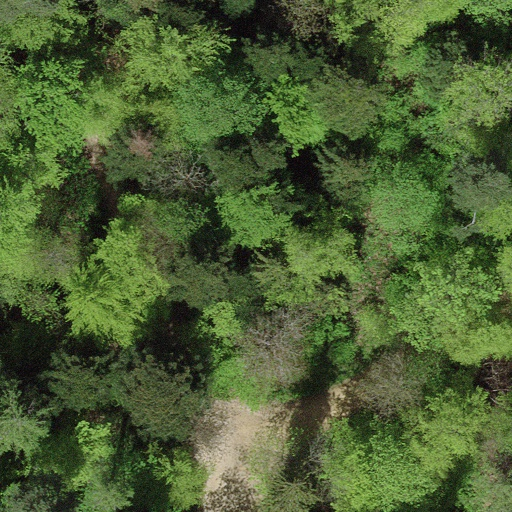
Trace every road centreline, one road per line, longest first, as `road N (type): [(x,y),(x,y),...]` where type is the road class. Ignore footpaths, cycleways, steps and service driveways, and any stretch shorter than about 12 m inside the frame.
road 1 (track): [(49,0),(215,511)]
road 2 (track): [(511,322),(347,442),(275,511)]
